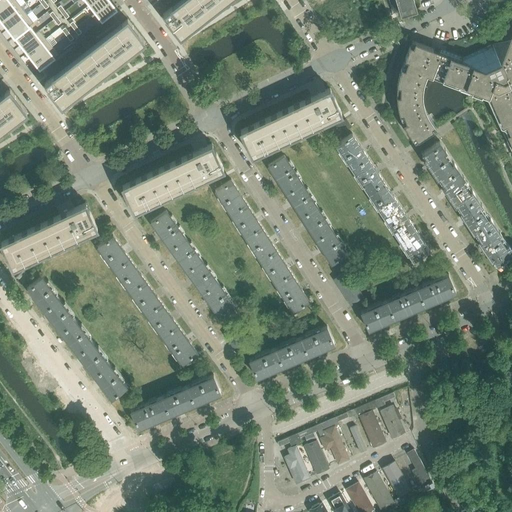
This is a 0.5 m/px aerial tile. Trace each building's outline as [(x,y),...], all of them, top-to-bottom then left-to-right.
[(9,0),(0,0),(0,8),(10,1),(9,0)] [(109,0),(95,0),(89,5),(95,13),(110,1),(109,0)] [(180,0),(163,14),(180,36),(226,0),(180,0)] [(389,0),(393,12),(399,9),(401,14),(417,9),(413,0),(389,0)] [(10,1),(0,8),(0,18),(1,21),(16,9),(10,1)] [(110,1),(95,13),(102,22),(117,10),(110,1)] [(16,9),(1,21),(8,29),(23,18),(16,9)] [(23,18),(8,29),(14,37),(29,25),(23,18)] [(47,81),(44,83),(62,105),(145,41),(127,19),(125,20),(110,32),(89,49),(63,69),(47,81)] [(29,25),(14,37),(20,45),(35,33),(29,25)] [(511,28),(510,34),(462,56),(445,49),(441,48),(440,51),(419,43),(412,40),(402,67),(399,74),(397,82),(397,89),(396,96),(397,104),(399,111),(401,118),(404,125),(407,131),(412,138),(415,136),(418,140),(433,130),(434,131),(436,131),(436,130),(437,129),(437,128),(431,121),(429,117),(426,112),(424,107),(423,101),(422,95),(422,89),(423,83),(426,75),(463,88),(467,89),(487,97),(511,151),(511,28)] [(35,33),(20,45),(26,53),(41,42),(35,33)] [(41,42),(26,53),(33,61),(48,50),(41,42)] [(48,50),(33,61),(40,70),(55,59),(48,50)] [(330,88),(240,130),(252,155),(342,113),(330,88)] [(0,132),(27,111),(10,89),(0,96),(0,132)] [(350,126),(345,119),(344,119),(345,120),(337,125),(341,132),(349,126),(349,127),(350,126)] [(367,157),(363,150),(364,149),(361,145),(360,146),(352,134),(337,144),(352,167),(367,157)] [(458,169),(448,155),(439,142),(424,152),(428,156),(426,158),(429,163),(427,164),(430,168),(432,167),(440,181),(458,169)] [(212,143),(122,185),(134,210),(224,168),(212,143)] [(302,183),(299,178),(284,155),(269,165),(287,193),(302,183)] [(367,190),(382,180),(378,173),(379,172),(378,170),(376,167),(375,168),(367,157),(352,167),(367,190)] [(476,196),(466,182),(458,169),(440,181),(447,190),(445,191),(448,195),(450,194),(459,208),(476,196)] [(246,203),(231,180),(216,190),(231,213),(246,203)] [(398,203),(393,196),(394,195),(391,190),(390,191),(382,180),(367,190),(383,212),(398,203)] [(317,206),(314,202),(302,183),(287,193),(301,216),(317,206)] [(494,224),(476,196),(459,208),(465,217),(463,218),(465,220),(466,223),(468,222),(477,235),(494,224)] [(86,202),(1,242),(13,267),(98,227),(86,202)] [(246,236),(261,226),(246,203),(231,213),(246,236)] [(405,214),(398,203),(383,212),(398,235),(413,225),(408,218),(409,217),(408,215),(407,213),(405,214)] [(332,229),(328,224),(317,206),(301,216),(316,239),(320,237),(332,229)] [(185,237),(174,222),(166,211),(151,221),(171,248),(185,237)] [(511,251),(494,224),(477,235),(483,244),(482,245),(484,250),(486,249),(492,258),(494,257),(497,261),(511,251)] [(428,249),(424,242),(423,241),(425,240),(422,236),(420,237),(413,225),(398,235),(413,259),(428,249)] [(261,259),(276,249),(261,226),(246,236),(261,259)] [(347,253),(343,248),(332,229),(320,237),(316,239),(332,263),(347,253)] [(129,258),(121,247),(113,236),(98,246),(114,269),(129,258)] [(201,260),(189,242),(185,237),(171,248),(187,270),(201,260)] [(291,273),(276,249),(261,259),(275,282),(291,273)] [(145,280),(129,258),(114,269),(130,291),(145,280)] [(217,282),(214,277),(201,260),(187,270),(203,292),(217,282)] [(22,282),(29,276),(24,270),(17,276),(17,275),(16,276),(21,283),(22,282)] [(338,284),(350,277),(346,271),(334,278),(338,284)] [(309,301),(301,289),(291,273),(275,282),(294,310),(309,301)] [(442,296),(455,291),(448,274),(417,287),(424,304),(437,298),(438,300),(443,298),(442,296)] [(45,309),(59,298),(42,276),(28,287),(33,294),(32,295),(35,299),(36,298),(45,309)] [(342,291),(354,283),(350,277),(338,284),(342,291)] [(161,303),(145,280),(130,291),(146,313),(161,303)] [(234,305),(221,287),(217,282),(203,292),(219,315),(234,305)] [(346,297),(358,290),(354,283),(342,291),(346,297)] [(424,304),(417,287),(387,300),(394,317),(407,311),(408,313),(412,311),(412,309),(424,304)] [(351,304),(362,297),(358,290),(346,297),(351,304)] [(76,320),(72,315),(59,298),(45,309),(50,316),(48,317),(52,321),(53,320),(62,331),(76,320)] [(394,317),(387,300),(361,311),(368,328),(377,324),(377,326),(380,325),(382,324),(381,322),(394,317)] [(177,325),(169,314),(161,303),(146,313),(163,336),(177,325)] [(78,352),(92,342),(76,320),(62,331),(67,337),(65,339),(68,343),(70,342),(78,352)] [(197,352),(185,336),(177,325),(163,336),(182,363),(197,352)] [(229,340),(241,333),(236,326),(225,334),(229,340)] [(333,343),(326,326),(301,337),(308,354),(316,350),(316,352),(319,351),(321,350),(320,348),(333,343)] [(234,346),(245,339),(241,333),(229,340),(234,346)] [(308,354),(301,337),(275,348),(282,365),(290,361),(291,363),(296,361),(295,359),(308,354)] [(238,352),(249,344),(245,339),(234,346),(238,352)] [(109,364),(105,359),(92,342),(78,352),(83,359),(82,360),(85,364),(86,363),(95,374),(109,364)] [(282,365),(275,348),(250,359),(257,376),(265,372),(266,374),(268,373),(271,372),(270,370),(282,365)] [(126,385),(122,380),(109,364),(95,374),(100,381),(99,382),(101,384),(102,386),(103,385),(112,396),(126,385)] [(220,391),(213,375),(187,386),(194,402),(202,399),(203,401),(208,399),(207,397),(220,391)] [(194,402),(187,386),(162,397),(169,413),(177,410),(177,411),(182,409),(182,408),(194,402)] [(384,401),(395,397),(393,392),(382,397),(382,396),(374,400),(377,407),(385,404),(384,401)] [(169,413),(162,397),(131,410),(138,426),(152,421),(152,422),(157,420),(156,419),(169,413)] [(357,415),(377,407),(374,400),(370,401),(366,403),(354,408),(356,413),(357,413),(357,415)] [(391,436),(407,429),(395,403),(380,410),(391,436)] [(337,421),(356,414),(357,413),(356,413),(354,408),(351,410),(347,411),(335,416),(337,421)] [(387,440),(375,414),(362,420),(373,446),(387,440)] [(322,429),(334,424),(335,426),(338,424),(337,421),(335,416),(332,418),(327,420),(316,425),(318,429),(321,436),(325,434),(322,429)] [(370,447),(359,422),(350,426),(361,451),(370,447)] [(326,447),(321,436),(318,429),(316,425),(312,426),(308,428),(297,433),(299,437),(299,438),(313,432),(320,449),(326,447)] [(338,462),(350,456),(338,428),(325,434),(321,436),(326,447),(330,445),(338,462)] [(301,443),(299,438),(299,437),(297,433),(293,434),(289,436),(277,441),(279,446),(289,442),(291,447),(297,445),(301,443)] [(328,467),(315,438),(303,443),(317,472),(328,467)] [(295,463),(303,480),(313,475),(299,445),(289,449),(290,452),(284,455),(288,466),(295,463)] [(430,477),(415,449),(408,453),(416,466),(412,468),(420,482),(430,477)] [(412,488),(396,459),(387,464),(404,493),(412,488)] [(394,499),(378,469),(364,477),(380,507),(394,499)] [(365,511),(374,507),(359,479),(346,487),(359,511),(365,511)] [(423,491),(434,485),(432,481),(422,487),(420,485),(418,487),(417,485),(412,488),(413,491),(414,491),(416,495),(419,493),(423,491)] [(352,511),(341,490),(328,497),(336,511),(352,511)] [(405,501),(416,495),(414,491),(403,497),(402,495),(394,499),(395,501),(398,505),(401,503),(405,501)] [(329,511),(323,500),(310,507),(312,511),(329,511)] [(385,511),(387,511),(398,505),(395,501),(384,507),(377,511),(385,511)]
